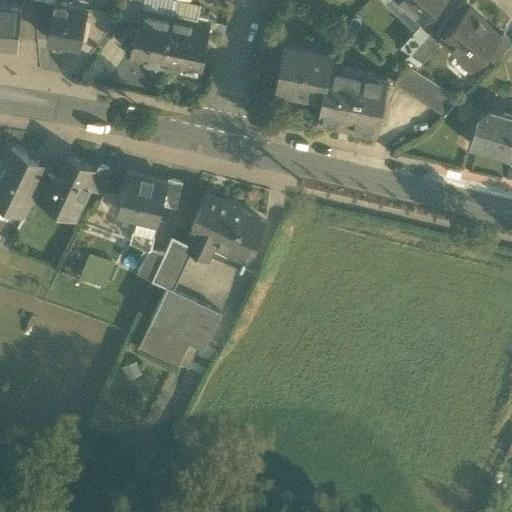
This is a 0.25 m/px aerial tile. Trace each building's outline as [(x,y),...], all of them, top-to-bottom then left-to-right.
[(0,0),(0,37),(17,39),(21,0),(0,0)] [(61,38),(77,41),(87,1),(80,0),(53,0),(46,32),(61,36),(61,38)] [(124,0),(120,9),(138,14),(141,3),(142,3),(142,0),(124,0)] [(407,0),(423,14),(436,0),(407,0)] [(457,51),(470,63),(487,45),(488,44),(501,29),(499,27),(470,1),(442,31),(460,47),(457,51)] [(162,57),(172,9),(142,3),(141,3),(138,14),(132,43),(146,46),(145,53),(162,57)] [(211,18),(172,9),(162,57),(181,61),(183,53),(203,57),(211,18)] [(401,39),(412,45),(429,26),(420,18),(401,39)] [(488,44),(496,52),(511,34),(511,33),(502,24),(499,27),(501,29),(488,44)] [(438,34),(429,26),(412,45),(423,51),(438,34)] [(278,80),(323,89),(329,58),(331,44),(286,35),(283,51),(281,51),(279,64),(281,64),(278,80)] [(395,76),(445,107),(460,91),(406,57),(395,76)] [(388,69),(329,58),(323,89),(319,109),(378,120),(388,69)] [(469,137),(508,149),(511,135),(511,107),(489,101),(478,108),(469,137)] [(0,190),(16,198),(36,159),(39,153),(13,139),(0,163),(0,190)] [(50,189),(75,202),(88,176),(96,160),(95,160),(67,146),(56,168),(47,188),(50,189)] [(88,176),(101,182),(101,180),(111,161),(97,155),(95,160),(96,160),(88,176)] [(30,199),(35,189),(47,164),(36,159),(16,198),(27,204),(30,199)] [(118,204),(139,208),(141,200),(161,204),(164,193),(169,171),(167,171),(128,162),(128,163),(123,185),(118,204)] [(56,168),(47,164),(35,189),(47,195),(50,189),(47,188),(56,168)] [(164,193),(177,196),(182,173),(183,171),(168,168),(168,169),(167,171),(169,171),(164,193)] [(209,244),(242,260),(266,210),(230,194),(230,195),(207,185),(191,218),(195,220),(187,236),(195,239),(208,246),(209,244)] [(50,189),(47,195),(73,207),(75,202),(50,189)] [(152,241),(161,204),(141,200),(139,208),(133,233),(149,243),(150,240),(152,241)] [(154,269),(171,277),(176,279),(195,239),(187,236),(173,229),(164,247),(154,269)] [(139,265),(153,272),(154,269),(164,247),(152,241),(150,240),(149,243),(139,265)] [(79,270),(103,279),(113,255),(89,245),(79,270)] [(223,301),(176,279),(171,277),(154,313),(196,333),(206,338),(223,301)] [(142,338),(184,358),(196,333),(154,313),(142,338)]
